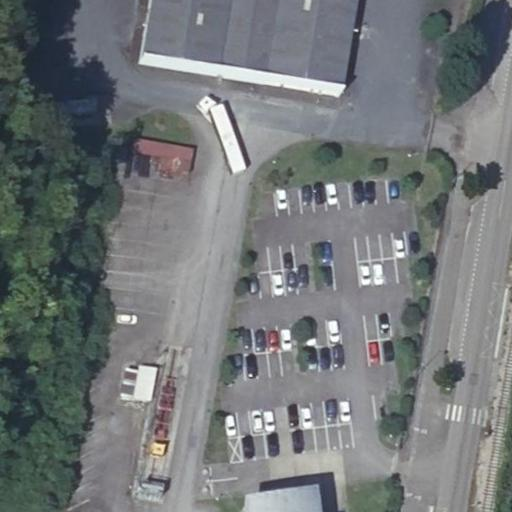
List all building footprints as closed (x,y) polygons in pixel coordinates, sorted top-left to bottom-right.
[(338,96),(356,0),(147,0),(137,58),(338,96)] [(0,138),(41,151),(45,138),(0,125),(0,138)] [(188,173),(191,147),(132,138),(130,153),(162,158),(160,169),(188,173)] [(55,275),(58,276),(69,279),(96,192),(74,185),(68,198),(66,218),(58,241),(58,257),(55,275)] [(154,372),(139,368),(133,400),(148,403),(154,372)] [(302,511),(302,503),(239,511),(238,511),(302,511)]
